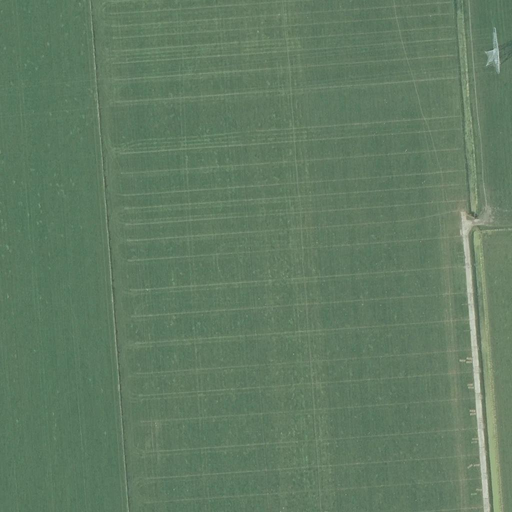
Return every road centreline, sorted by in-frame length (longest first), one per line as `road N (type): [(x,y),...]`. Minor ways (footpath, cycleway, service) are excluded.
road 1 (track): [(464,225),(485,511)]
road 2 (track): [(463,213),(464,225),(483,223),(470,0)]
